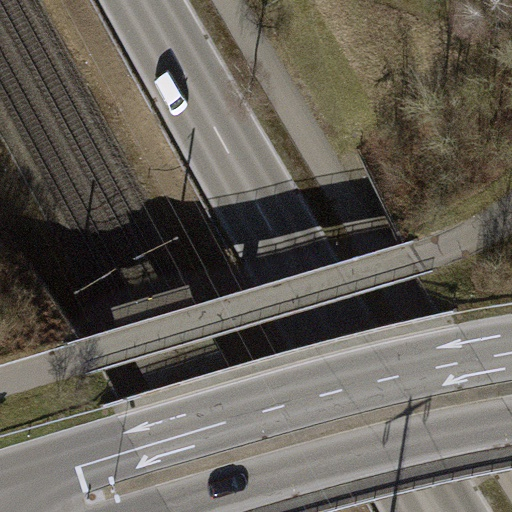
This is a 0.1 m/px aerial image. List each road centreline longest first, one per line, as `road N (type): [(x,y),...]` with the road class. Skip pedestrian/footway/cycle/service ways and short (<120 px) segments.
road 1 (secondary): [(439,511),(146,0)]
road 2 (tertiary): [(511,352),(334,391),(0,485)]
road 3 (tertiary): [(155,511),(511,420)]
